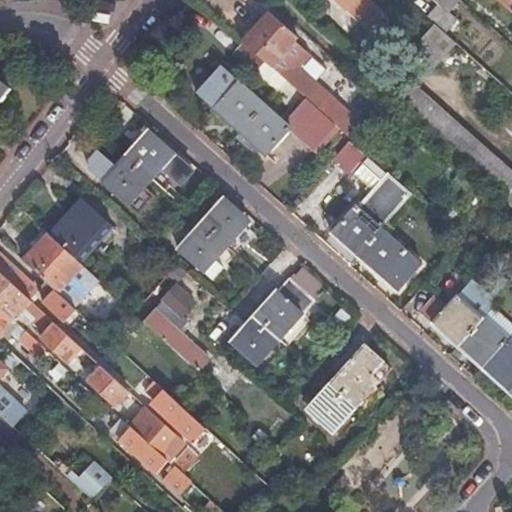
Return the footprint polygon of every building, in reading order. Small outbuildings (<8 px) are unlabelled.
[(332,0),(359,23),(361,21),(371,30),(372,30),(381,20),(376,14),(383,7),(378,2),(375,5),(370,0),(332,0)] [(435,0),(437,1),(424,16),(431,23),(446,36),(458,22),(451,15),(462,4),(458,0),(435,0)] [(511,0),(497,0),(511,13),(511,0)] [(271,15),(245,43),(245,44),(287,81),(308,100),(338,127),(370,156),(382,143),(300,71),(312,58),(297,44),(301,41),(271,15)] [(435,69),(456,45),(446,36),(431,23),(410,46),(435,69)] [(287,81),(245,44),(233,56),(256,78),(258,77),(276,94),(277,93),(287,81)] [(198,94),(242,133),(266,106),(223,67),(198,94)] [(467,89),(476,97),(489,83),(479,74),(467,89)] [(511,171),(408,78),(389,100),(511,208),(511,171)] [(0,104),(12,91),(0,80),(0,104)] [(266,106),(242,133),(268,156),(292,129),(316,151),(338,127),(308,100),(287,124),(266,106)] [(125,156),(151,180),(174,155),(148,132),(125,156)] [(369,191),(332,233),(357,256),(382,228),(411,197),(385,174),(384,175),(367,160),(367,159),(351,144),(336,161),(369,191)] [(129,205),(151,180),(125,156),(116,167),(98,149),(90,159),(89,169),(102,182),(129,205)] [(170,190),(182,200),(200,180),(188,169),(170,190)] [(202,225),(226,247),(250,222),(225,200),(202,225)] [(50,238),(78,264),(111,227),(83,201),(50,238)] [(442,217),(450,224),(459,214),(451,206),(442,217)] [(203,272),(226,247),(202,225),(185,243),(178,250),(203,272)] [(382,228),(357,256),(383,279),(408,251),(382,228)] [(332,233),(324,242),(333,250),(349,265),(357,256),(332,233)] [(49,236),(23,264),(50,289),(72,309),(97,281),(78,264),(50,238),(49,236)] [(0,275),(30,303),(39,293),(0,256),(0,275)] [(309,296),(322,281),(303,264),(254,319),(279,341),(315,302),(309,296)] [(0,309),(12,320),(14,322),(25,310),(31,304),(30,303),(0,275),(0,309)] [(433,321),(457,343),(481,316),(485,312),(487,308),(494,299),(486,292),(482,295),(469,284),(459,296),(458,295),(448,305),(433,321)] [(141,322),(195,373),(208,360),(178,332),(187,323),(180,316),(191,304),(174,288),(141,322)] [(72,309),(50,289),(46,293),(49,296),(43,303),(64,323),(75,312),(72,309)] [(421,310),(433,321),(448,305),(436,294),(421,310)] [(31,304),(25,310),(50,332),(55,326),(31,304)] [(485,312),(481,316),(506,338),(511,331),(511,330),(487,308),(485,312)] [(0,334),(7,341),(13,335),(38,358),(45,350),(14,322),(12,320),(0,309),(0,334)] [(340,310),(330,319),(342,329),(351,319),(340,310)] [(481,316),(457,343),(482,365),(506,338),(481,316)] [(257,365),(279,341),(254,319),(239,335),(231,343),(257,365)] [(145,416),(131,430),(160,455),(168,464),(185,446),(112,378),(55,326),(50,332),(42,341),(68,365),(72,361),(68,358),(73,353),(85,365),(86,364),(87,365),(84,368),(95,379),(90,384),(116,408),(124,399),(133,408),(135,407),(145,416)] [(511,343),(506,338),(482,365),(508,388),(511,383),(511,343)] [(329,387),(351,406),(386,367),(364,347),(329,387)] [(0,417),(1,418),(15,431),(28,417),(0,390),(0,376),(6,371),(0,365),(0,417)] [(329,431),(351,406),(329,387),(313,404),(307,411),(329,431)] [(193,443),(205,430),(181,408),(163,392),(154,402),(172,418),(169,421),(193,443)] [(249,438),(258,446),(266,438),(257,429),(249,438)] [(160,455),(131,430),(123,439),(131,447),(129,449),(148,467),(154,461),(160,455)] [(177,471),(184,478),(200,460),(193,453),(177,471)] [(160,455),(154,461),(162,470),(168,464),(160,455)] [(91,498),(111,477),(91,459),(72,480),(91,498)] [(179,498),(191,484),(184,478),(177,471),(175,470),(163,483),(179,498)] [(395,511),(397,511),(414,499),(392,472),(375,486),(395,511)]
